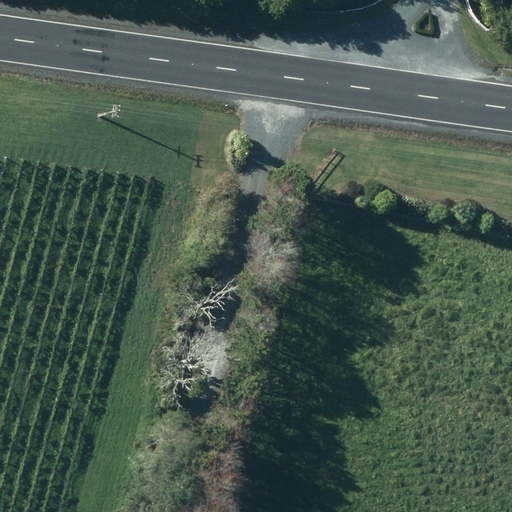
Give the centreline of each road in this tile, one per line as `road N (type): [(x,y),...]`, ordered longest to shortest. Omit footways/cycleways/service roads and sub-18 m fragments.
road 1 (secondary): [(511,109),(0,36)]
road 2 (unknown): [(275,75),(161,511)]
